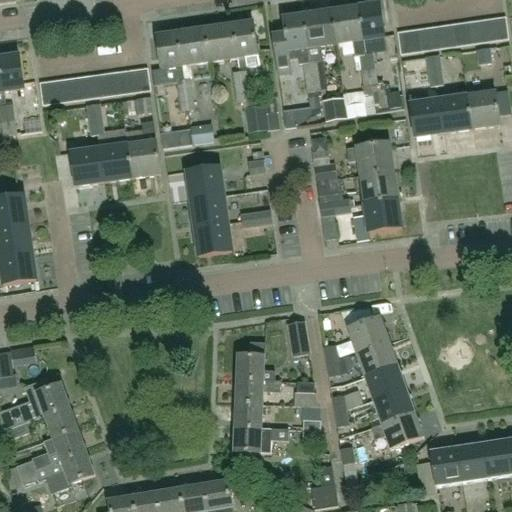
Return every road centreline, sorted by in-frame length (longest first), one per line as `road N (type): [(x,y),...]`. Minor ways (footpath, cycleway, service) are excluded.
road 1 (residential): [(70,308),(309,269)]
road 2 (residential): [(309,269),(511,244)]
road 3 (residential): [(290,145),(309,269)]
road 4 (residential): [(70,308),(52,188)]
